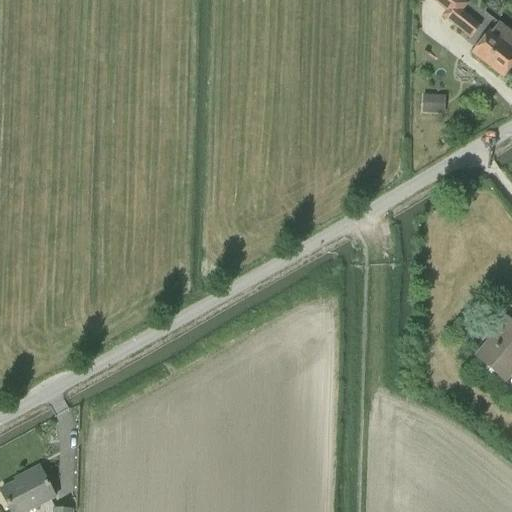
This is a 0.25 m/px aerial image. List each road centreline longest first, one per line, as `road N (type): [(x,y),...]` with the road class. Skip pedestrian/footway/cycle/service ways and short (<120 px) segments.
road 1 (unclassified): [(0,419),(511,127)]
road 2 (track): [(364,216),(379,266),(376,401)]
